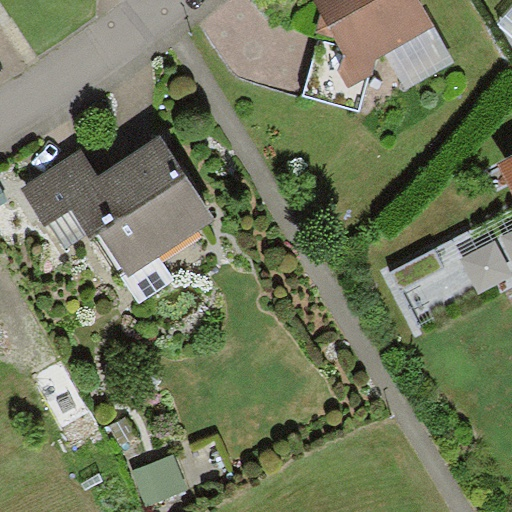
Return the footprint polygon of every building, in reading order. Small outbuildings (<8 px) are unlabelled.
[(411,0),(308,0),(329,36),(327,45),(309,42),(298,97),(356,117),(370,60),(362,47),(419,13),(411,0)] [(74,145),(12,183),(48,242),(83,221),(114,271),(204,215),(150,128),(88,167),(74,145)] [(511,139),(490,151),(511,193),(511,139)] [(55,359),(24,375),(73,465),(104,448),(55,359)] [(163,455),(123,469),(135,503),(175,488),(163,455)]
